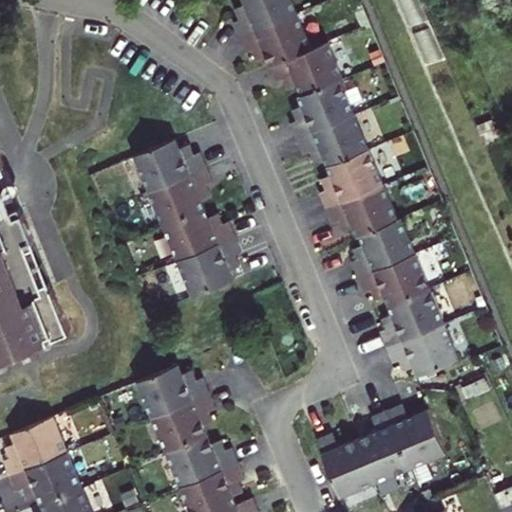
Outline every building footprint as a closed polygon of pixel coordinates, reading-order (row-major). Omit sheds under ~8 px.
[(240,37),(297,13),(291,0),(243,0),(245,2),(235,7),(240,18),(234,21),(240,37)] [(297,13),(240,37),(246,51),(253,48),(258,59),(266,55),(270,64),(311,47),(297,13)] [(297,84),(301,93),(341,76),(342,76),(328,40),(311,47),(270,64),(277,79),(282,77),(288,88),(297,84)] [(341,76),(301,93),(298,94),(301,103),(292,107),(297,118),(291,121),(297,136),(355,112),(341,76)] [(355,112),(297,136),(304,152),(310,149),(314,159),(324,156),(327,164),(369,146),(355,112)] [(135,154),(150,189),(208,164),(202,150),(196,153),(191,142),(182,147),(178,136),(135,154)] [(320,191),(326,205),(384,181),(369,146),(327,164),(331,173),(321,177),(326,187),(320,191)] [(0,357),(2,357),(42,340),(70,329),(52,285),(0,156),(0,357)] [(150,189),(164,223),(207,206),(203,198),(213,194),(208,183),(214,180),(208,164),(150,189)] [(356,234),(360,232),(398,216),(384,181),(326,205),(333,221),(339,219),(343,229),(352,225),(356,234)] [(164,223),(179,259),(237,235),(231,220),(225,223),(220,211),(211,216),(207,206),(164,223)] [(353,260),(360,274),(416,250),(402,215),(398,216),(360,232),(364,242),(354,246),(359,256),(353,260)] [(179,259),(194,294),(237,276),(232,268),(242,264),(238,255),(244,251),(237,235),(179,259)] [(385,294),(389,303),(431,285),(416,250),(360,274),(366,290),(372,288),(376,298),(385,294)] [(382,329),(388,343),(445,319),(431,285),(389,303),(393,312),(383,316),(387,326),(382,329)] [(445,319),(388,343),(395,359),(400,357),(405,367),(414,363),(419,372),(459,355),(445,319)] [(3,358),(5,364),(45,348),(42,340),(2,357),(3,358)] [(137,382),(152,417),(209,393),(202,378),(196,381),(192,369),(182,373),(178,364),(137,382)] [(152,417),(166,451),(207,434),(204,426),(213,421),(209,411),(215,409),(209,393),(152,417)] [(401,402),(386,409),(410,464),(446,449),(427,406),(407,415),(401,402)] [(374,480),(410,464),(386,409),(371,415),(377,427),(356,436),(374,480)] [(0,461),(7,477),(65,453),(50,417),(8,435),(12,444),(3,448),(7,457),(0,461)] [(374,480),(356,436),(337,445),(331,431),(316,438),(340,494),(374,480)] [(166,451),(180,487),(238,464),(231,449),(225,451),(220,440),(211,444),(207,434),(166,451)] [(35,496),(38,504),(79,488),(65,453),(7,477),(14,492),(21,490),(25,501),(35,496)] [(180,487),(191,511),(217,511),(236,504),(233,495),(243,491),(238,480),(244,478),(238,464),(180,487)] [(89,511),(79,488),(38,504),(41,511),(89,511)] [(257,511),(252,498),(236,504),(217,511),(257,511)]
